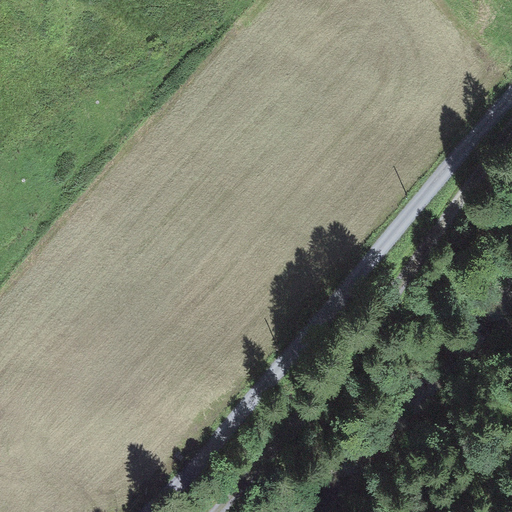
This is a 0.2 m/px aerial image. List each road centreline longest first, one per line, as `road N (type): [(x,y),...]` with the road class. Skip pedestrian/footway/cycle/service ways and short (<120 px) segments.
road 1 (unclassified): [(511,95),(150,511)]
road 2 (track): [(511,133),(329,380),(214,511)]
